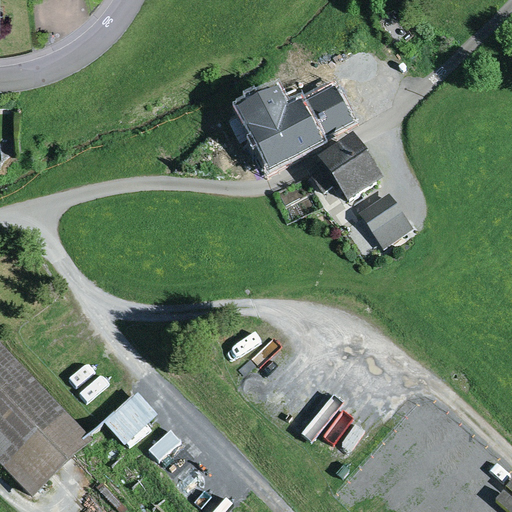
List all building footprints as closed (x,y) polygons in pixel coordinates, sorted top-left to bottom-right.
[(369,63),(346,75),(370,117),(392,106),(369,63)] [(346,75),(309,95),(335,142),(372,120),(370,117),(346,75)] [(274,99),(237,120),(269,178),(335,142),(309,95),(280,111),(274,99)] [(320,171),(308,178),(323,199),(335,191),(347,210),(382,187),(353,144),(318,168),(320,171)] [(389,197),(359,217),(384,253),(414,233),(389,197)] [(0,349),(0,470),(33,505),(94,448),(0,349)] [(136,397),(104,427),(125,450),(158,421),(136,397)]
